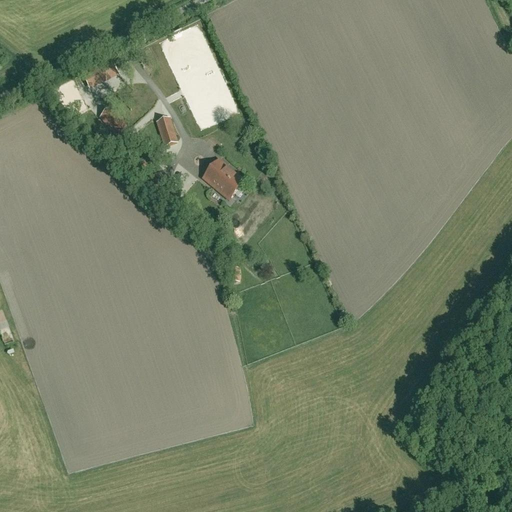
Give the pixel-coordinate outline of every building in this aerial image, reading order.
[(85,92),(116,78),(107,59),(77,73),(85,92)] [(170,118),(158,121),(164,146),(175,144),(170,118)] [(217,161),(200,181),(230,205),(247,185),(217,161)] [(177,192),(162,176),(152,186),(167,202),(177,192)] [(231,269),(232,283),(240,282),(239,268),(231,269)]
